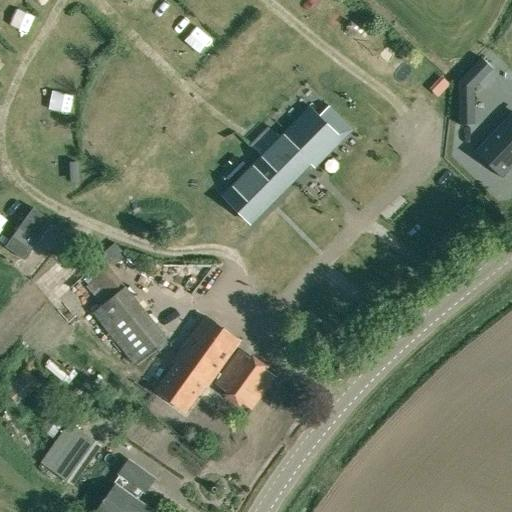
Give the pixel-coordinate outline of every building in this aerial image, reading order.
[(463,76),(458,82),(458,124),(475,124),(474,88),(474,87),(493,68),(481,57),(463,76)] [(310,106),(222,195),(250,223),(310,163),(315,167),(353,129),(329,106),(319,116),(310,106)] [(511,116),(501,128),(499,126),(474,151),(502,178),(511,166),(511,116)] [(354,173),(343,179),(350,192),(385,172),(378,159),(354,173)] [(135,224),(155,208),(146,197),(126,213),(135,224)] [(25,260),(52,221),(33,208),(5,246),(25,260)] [(86,287),(103,307),(97,312),(137,361),(167,336),(128,286),(127,287),(96,250),(80,263),(95,281),(86,287)] [(210,381),(239,341),(205,316),(172,361),(174,363),(155,390),(185,412),(208,380),(210,381)] [(275,376),(239,350),(215,383),(251,409),(275,376)] [(94,459),(106,442),(96,435),(84,452),(94,459)] [(144,491),(153,478),(129,461),(120,474),(126,478),(119,488),(116,486),(96,511),(152,511),(133,498),(141,488),(144,491)]
